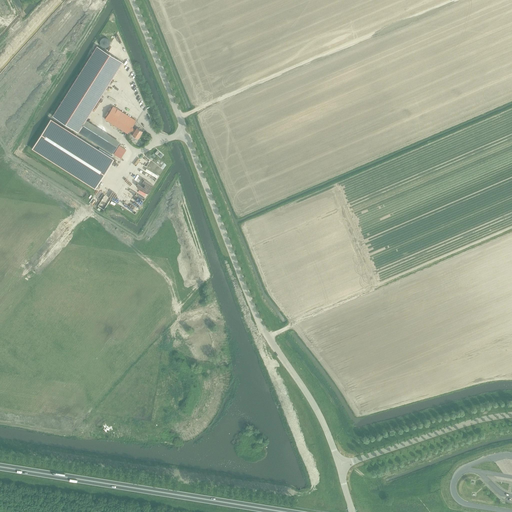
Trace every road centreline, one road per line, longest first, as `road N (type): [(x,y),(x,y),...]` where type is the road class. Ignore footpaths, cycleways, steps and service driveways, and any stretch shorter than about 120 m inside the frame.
road 1 (unclassified): [(339,466),(314,405),(252,307),(132,0)]
road 2 (track): [(179,117),(455,0)]
road 3 (trunk): [(281,511),(0,467)]
road 4 (unclassified): [(339,466),(511,416)]
